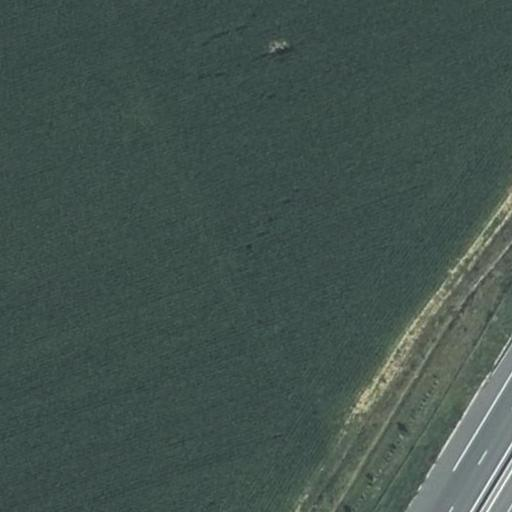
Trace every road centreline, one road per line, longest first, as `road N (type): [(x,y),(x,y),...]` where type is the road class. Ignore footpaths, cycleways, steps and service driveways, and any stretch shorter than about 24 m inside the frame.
road 1 (track): [(318,511),(511,200)]
road 2 (motorway): [(511,390),(438,511)]
